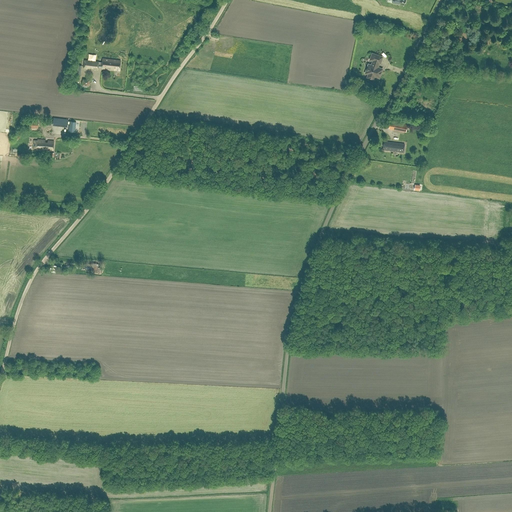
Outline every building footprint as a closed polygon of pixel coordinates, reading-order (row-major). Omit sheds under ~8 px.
[(390,14),(405,16),(406,10),(391,8),(390,14)] [(380,63),(382,57),(372,53),(370,59),(373,60),(371,65),(370,65),(367,73),(368,74),(367,77),(373,79),(374,76),(379,77),(382,69),(377,67),(379,62),(380,63)] [(102,65),(101,69),(119,71),(120,61),(102,58),(102,62),(98,62),(84,60),(83,68),(87,68),(94,68),(94,69),(98,70),(98,64),(102,65)] [(396,122),(394,130),(406,132),(407,124),(396,122)] [(52,150),(53,141),(48,140),(48,142),(45,142),(45,140),(38,139),(37,140),(34,139),(33,148),(52,150)] [(383,149),(403,152),(404,144),(384,141),(383,149)]
